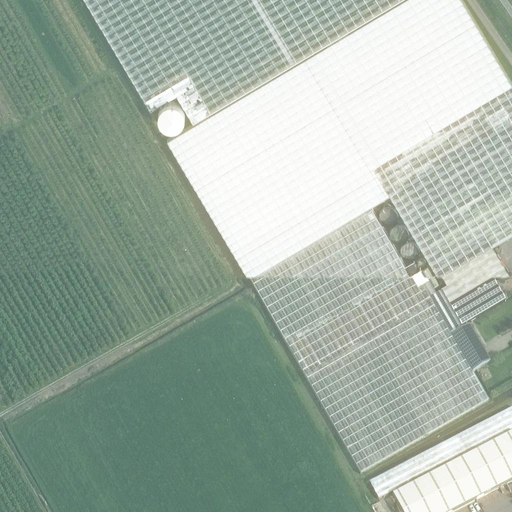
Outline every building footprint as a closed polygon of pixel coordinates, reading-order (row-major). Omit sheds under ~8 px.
[(86,0),(151,109),(177,94),(193,122),(399,0),(86,0)] [(390,194),(446,289),(436,295),(420,269),(409,275),(372,208),(359,216),(248,279),(363,475),(488,398),(473,372),(490,362),(470,326),(463,330),(462,328),(506,302),(493,282),(509,272),(492,245),(511,233),(511,84),(462,0),(402,0),(167,140),(249,278),(390,194)] [(182,107),(181,106),(179,104),(177,103),(175,102),(173,102),(171,102),(168,102),(166,103),(164,104),(162,105),(161,107),(160,109),(159,111),(158,113),(158,115),(158,117),(159,120),(160,122),(161,124),(163,125),(164,127),(167,128),(169,128),(171,129),(173,128),(176,128),(178,127),(180,126),(181,124),(183,122),(184,120),(185,118),(185,116),(185,114),(184,111),(184,109),(182,107)] [(396,211),(395,210),(394,209),(393,208),(391,207),(389,207),(388,207),(386,207),(385,208),(383,209),(382,210),(381,211),(380,212),(379,214),(379,215),(379,217),(379,218),(379,220),(380,222),(381,223),(382,224),(383,225),(385,226),(386,226),(388,226),(390,226),(391,226),(393,225),(394,224),(395,223),(396,222),(397,221),(398,219),(398,217),(398,216),(398,214),(397,213),(396,211)] [(407,229),(406,228),(405,227),(403,226),(402,225),(400,225),(399,225),(397,225),(395,226),(394,226),(393,227),(392,229),(391,230),(390,231),(390,233),(390,235),(390,236),(390,238),(391,239),(392,241),(393,242),(394,243),(396,244),(397,244),(399,244),(400,244),(402,244),(404,243),(405,242),(406,241),(407,240),(408,238),(409,237),(409,235),(409,234),(408,232),(408,230),(407,229)] [(418,247),(417,245),(415,244),(414,243),(412,243),(411,243),(409,243),(408,243),(406,243),(405,244),(403,245),(402,246),(401,248),(401,249),(400,251),(400,252),(400,254),(401,255),(401,257),(402,258),(403,259),(405,260),(406,261),(408,262),(409,262),(411,262),(413,261),(414,261),(416,260),(417,259),(418,257),(419,256),(419,254),(419,253),(419,251),(419,250),(419,248),(418,247)] [(425,260),(424,259),(423,258),(422,258),(421,258),(420,258),(419,259),(418,259),(418,260),(417,261),(417,262),(417,263),(417,264),(418,265),(418,266),(419,266),(420,266),(420,267),(421,267),(422,267),(423,267),(423,266),(424,266),(425,265),(425,264),(426,263),(426,262),(426,261),(425,260)] [(415,266),(415,265),(414,265),(414,264),(413,264),(412,264),(411,264),(410,264),(409,265),(408,266),(408,267),(408,268),(408,269),(408,270),(409,271),(410,272),(411,272),(412,272),(413,272),(414,272),(414,271),(415,271),(415,270),(416,270),(416,269),(416,268),(416,267),(416,266),(415,266)] [(511,408),(369,483),(379,500),(511,430),(511,408)] [(511,433),(393,495),(401,511),(454,511),(511,482),(511,433)]
